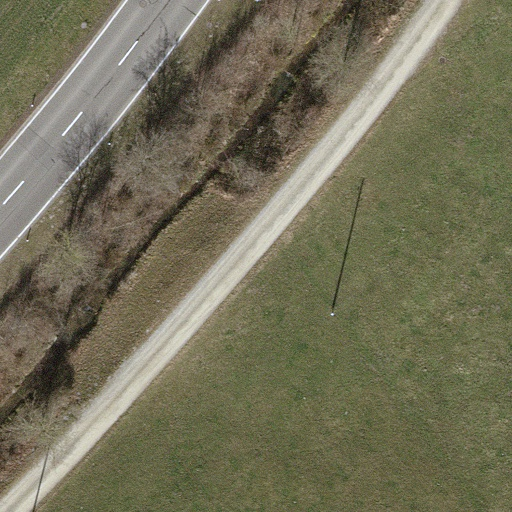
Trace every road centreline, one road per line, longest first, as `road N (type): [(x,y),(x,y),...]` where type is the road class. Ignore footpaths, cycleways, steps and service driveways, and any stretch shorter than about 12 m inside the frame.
road 1 (track): [(9,511),(375,97),(442,0)]
road 2 (secondary): [(168,0),(0,214)]
